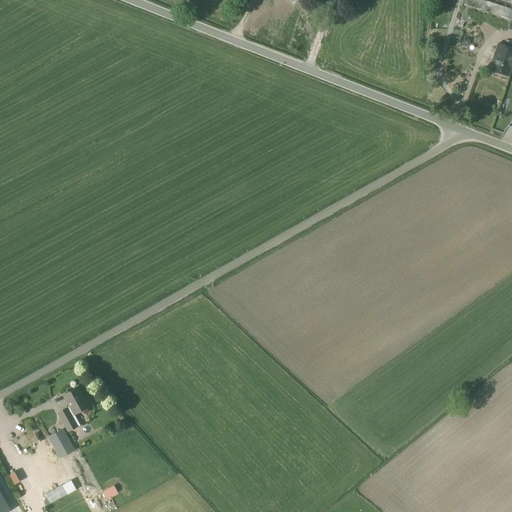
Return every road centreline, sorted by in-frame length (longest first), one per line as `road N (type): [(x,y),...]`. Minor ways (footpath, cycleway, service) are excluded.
road 1 (unclassified): [(0,394),(443,146),(460,129)]
road 2 (unclassified): [(460,129),(131,0)]
